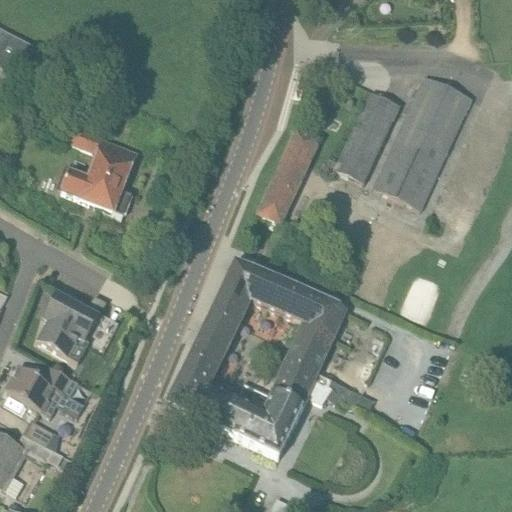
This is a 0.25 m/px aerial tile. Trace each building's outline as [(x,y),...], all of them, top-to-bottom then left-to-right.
[(0,32),(0,71),(17,81),(34,51),(0,32)] [(419,215),(471,102),(423,80),(371,192),(419,215)] [(362,188),(398,110),(369,96),(333,175),(362,188)] [(66,181),(60,197),(111,217),(112,215),(123,220),(131,199),(119,195),(133,159),(102,147),(103,144),(75,134),(70,148),(98,159),(88,184),(68,176),(70,171),(66,169),(62,179),(66,181)] [(278,227),(314,149),(292,139),(257,217),(278,227)] [(346,317),(234,266),(226,283),(207,323),(201,337),(166,408),(222,433),(230,437),(283,460),(303,415),(305,410),(309,404),(324,410),(326,405),(332,394),(327,391),(330,385),(319,380),(318,379),(326,361),(346,317)] [(51,320),(37,345),(66,361),(68,363),(77,367),(88,347),(102,355),(117,328),(98,317),(96,321),(70,306),(57,298),(46,317),(51,320)] [(100,316),(106,307),(93,300),(88,308),(100,316)] [(69,402),(77,388),(46,370),(39,384),(19,373),(6,396),(22,405),(21,407),(41,418),(41,417),(49,422),(56,412),(76,423),(83,410),(69,402)] [(345,402),(344,405),(368,416),(369,413),(373,405),(349,394),(345,402)] [(23,439),(45,452),(53,438),(31,425),(23,439)] [(0,493),(5,496),(12,482),(26,457),(46,468),(48,465),(57,470),(58,469),(66,474),(70,466),(62,461),(54,457),(45,452),(23,439),(22,439),(15,450),(0,441),(0,493)]
